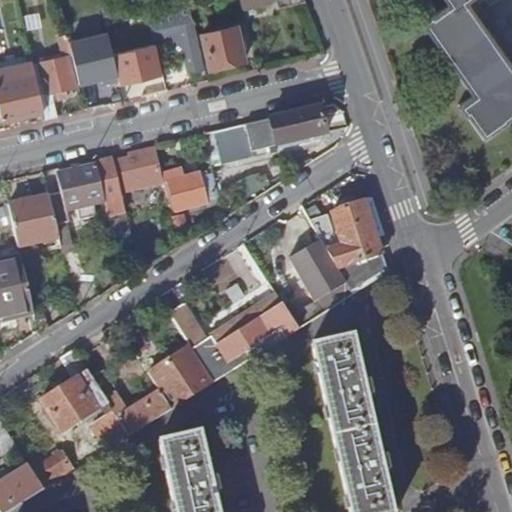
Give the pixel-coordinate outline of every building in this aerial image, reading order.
[(239,0),(244,16),(266,9),(265,6),(276,3),(279,10),(304,5),(302,0),(239,0)] [(460,106),(484,141),(507,125),(506,123),(511,118),(511,65),(470,7),(469,7),(466,3),(467,2),(467,1),(467,0),(444,0),(448,4),(422,24),(473,96),(460,106)] [(203,71),(187,7),(147,16),(152,34),(153,39),(154,44),(155,46),(164,44),(164,40),(173,37),(176,49),(182,47),(188,74),(203,71)] [(147,16),(105,25),(111,50),(124,46),(122,41),(152,34),(147,16)] [(245,64),(236,28),(201,36),(209,71),(245,64)] [(85,37),(70,41),(74,57),(88,53),(85,37)] [(146,38),(133,41),(136,51),(149,48),(146,38)] [(128,84),(157,77),(151,48),(149,48),(136,51),(120,55),(128,84)] [(45,121),(56,119),(51,94),(56,93),(57,101),(66,99),(64,92),(77,88),(69,58),(38,65),(45,95),(39,96),(43,114),(45,121)] [(39,96),(34,76),(0,84),(0,115),(2,123),(17,120),(19,128),(28,126),(27,117),(43,114),(39,96)] [(325,135),(319,107),(224,129),(228,147),(248,143),(251,152),(325,135)] [(118,195),(162,182),(160,173),(155,149),(128,155),(129,158),(112,162),(111,160),(94,163),(95,166),(104,202),(107,219),(115,250),(131,246),(118,195)] [(48,197),(55,224),(68,220),(66,210),(76,208),(79,220),(94,216),(92,205),(104,202),(95,166),(56,175),(60,194),(48,196),(48,197)] [(162,182),(163,183),(170,213),(175,211),(218,201),(212,177),(200,179),(199,174),(183,177),(181,169),(160,173),(162,182)] [(19,247),(58,238),(55,224),(48,197),(9,206),(8,206),(17,247),(19,247)] [(349,297),(387,274),(380,251),(388,249),(373,200),(340,210),(335,214),(307,222),(318,242),(349,297)] [(187,231),(184,216),(174,219),(177,234),(187,231)] [(325,312),(349,297),(318,242),(289,259),(314,303),(318,300),(325,312)] [(0,267),(0,319),(32,311),(20,263),(0,267)] [(283,309),(274,291),(200,335),(204,341),(191,349),(213,383),(297,330),(283,309)] [(297,330),(325,312),(318,300),(314,303),(303,309),(298,300),(283,309),(297,330)] [(181,306),(168,315),(189,346),(191,349),(204,341),(200,335),(181,306)] [(127,316),(115,324),(128,344),(140,337),(127,316)] [(37,321),(40,336),(49,331),(45,321),(37,321)] [(350,337),(311,345),(349,511),(390,511),(381,472),(387,470),(385,462),(383,455),(378,457),(364,397),(370,395),(368,388),(366,381),(360,382),(350,337)] [(107,376),(85,343),(73,351),(87,372),(94,385),(105,377),(107,376)] [(171,410),(213,383),(191,349),(189,346),(147,373),(159,392),(171,410)] [(94,385),(87,372),(41,403),(61,434),(107,404),(94,385)] [(128,437),(171,410),(159,392),(139,404),(135,398),(128,402),(132,408),(127,412),(117,397),(116,398),(112,392),(113,391),(105,377),(94,385),(107,404),(112,413),(128,437)] [(128,437),(112,413),(90,426),(106,451),(128,437)] [(16,447),(0,423),(0,454),(1,456),(16,447)] [(172,438),(158,441),(174,511),(215,511),(211,492),(217,491),(215,482),(213,476),(208,478),(197,433),(172,438)] [(62,452),(31,471),(43,490),(73,472),(62,452)] [(27,465),(0,483),(0,511),(9,511),(43,490),(31,471),(27,465)]
